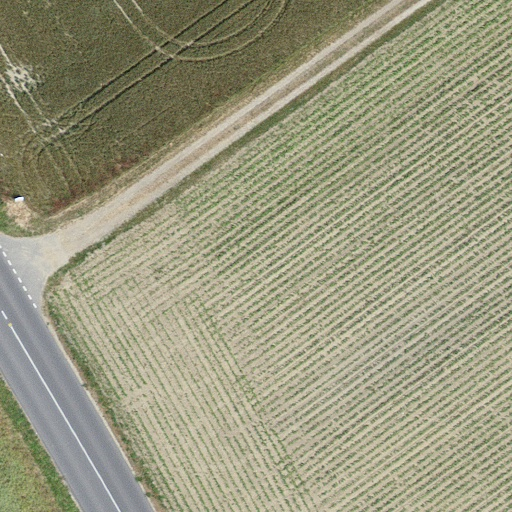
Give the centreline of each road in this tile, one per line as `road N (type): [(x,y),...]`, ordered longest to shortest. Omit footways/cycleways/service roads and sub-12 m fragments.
road 1 (track): [(409,0),(5,288)]
road 2 (tertiary): [(121,511),(0,279)]
